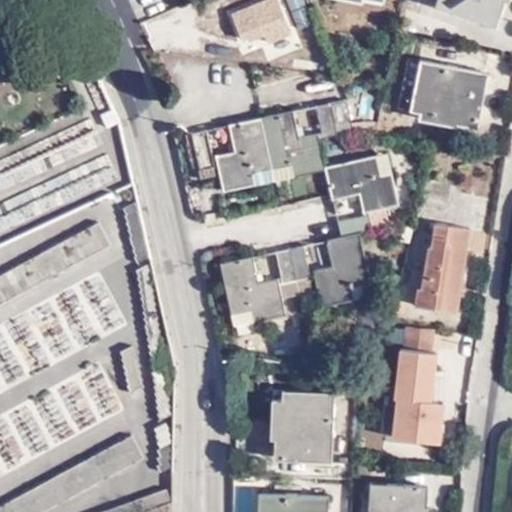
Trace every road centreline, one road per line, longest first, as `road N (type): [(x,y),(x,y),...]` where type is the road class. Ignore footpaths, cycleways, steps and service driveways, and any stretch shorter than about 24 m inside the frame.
road 1 (tertiary): [(91,0),(145,121),(195,359),(200,511)]
road 2 (residential): [(511,225),(484,511)]
